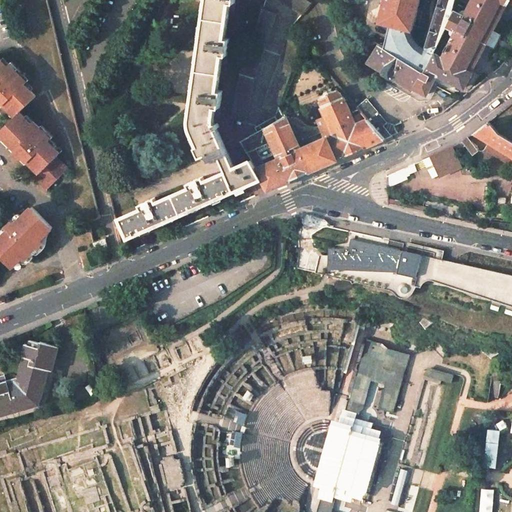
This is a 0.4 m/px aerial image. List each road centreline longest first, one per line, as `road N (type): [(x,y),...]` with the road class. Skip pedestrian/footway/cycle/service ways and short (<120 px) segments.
road 1 (residential): [(0,324),(302,193)]
road 2 (residential): [(351,206),(511,245)]
road 3 (track): [(61,219),(74,163),(34,64)]
road 4 (residential): [(417,142),(302,193)]
